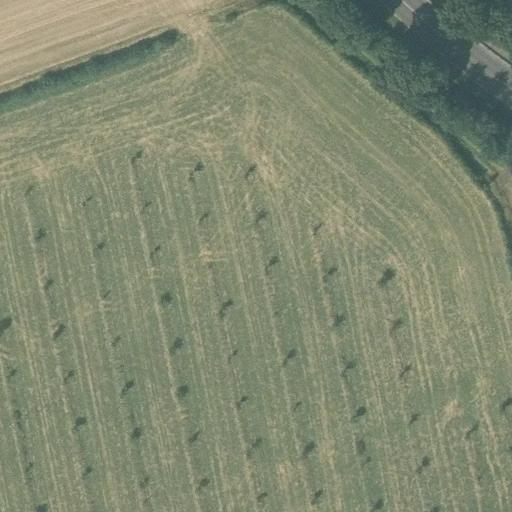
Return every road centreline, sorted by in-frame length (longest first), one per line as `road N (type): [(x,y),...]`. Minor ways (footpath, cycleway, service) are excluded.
road 1 (track): [(511,184),(299,0),(242,0),(0,89)]
road 2 (tertiary): [(511,91),(402,0)]
